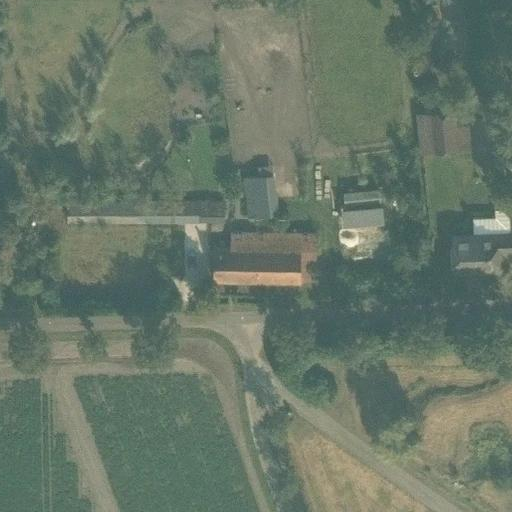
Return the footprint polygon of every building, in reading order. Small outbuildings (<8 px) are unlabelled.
[(430,111),(434,150),(457,148),(453,109),(430,111)] [(243,171),(244,212),(274,211),(272,170),(243,171)] [(379,189),(343,192),(344,205),(380,202),(379,189)] [(224,198),(68,199),(67,222),(224,222),(224,198)] [(511,248),(511,203),(508,204),(509,208),(494,208),(494,215),(472,217),(473,231),(452,232),(454,271),(467,271),(466,265),(497,264),(497,249),(511,248)] [(213,247),(213,280),(315,281),(315,233),(231,232),(230,247),(213,247)] [(30,276),(30,287),(45,287),(45,276),(30,276)] [(334,398),(333,383),(318,385),(319,399),(334,398)]
